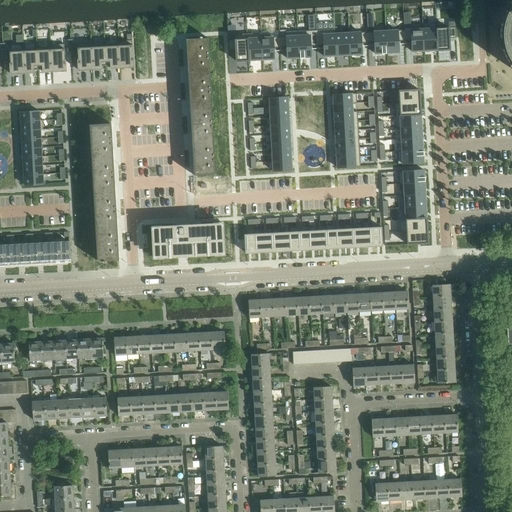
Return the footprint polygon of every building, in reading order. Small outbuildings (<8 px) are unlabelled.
[(502,21),(501,23),(501,25),(505,26),(504,36),(500,37),(500,40),(500,42),(501,44),(502,47),(502,50),(503,52),(504,54),(505,56),(506,58),(507,61),(509,63),(511,66),(511,67),(511,0),(510,4),(511,4),(511,6),(509,13),(506,11),(505,13),(504,15),(503,17),(502,21)] [(423,27),(404,28),(404,31),(404,41),(411,41),(412,52),(425,52),(423,29),(423,27)] [(448,28),(436,29),(437,51),(450,50),(449,39),(450,39),(456,38),(456,28),(448,28)] [(335,29),(316,30),(317,46),(323,46),(324,46),(324,57),(337,56),(336,34),(335,33),(335,29)] [(436,29),(423,29),(425,52),(437,51),(436,29)] [(316,30),(298,31),(299,58),(311,58),(310,47),(311,46),(317,46),(316,30)] [(286,37),(279,37),(280,48),(286,48),(287,48),(287,59),(299,58),(298,31),(286,32),(286,37)] [(373,32),(367,32),(368,43),(374,43),(375,54),(387,54),(386,31),(373,32)] [(398,31),(386,31),(387,54),(399,53),(398,42),(399,42),(404,41),(404,31),(398,31)] [(361,33),(349,33),(350,56),(362,55),(362,44),(368,43),(367,32),(361,33)] [(349,33),(336,34),(337,56),(350,56),(349,33)] [(235,40),(228,40),(229,51),(235,50),(236,50),(236,62),(249,61),(247,34),(235,35),(235,40)] [(260,34),(247,34),(249,61),(262,60),(260,34)] [(261,34),(260,34),(262,60),(274,60),(274,49),(280,48),(279,37),(273,37),(273,35),(261,36),(261,34)] [(199,37),(200,39),(186,40),(194,176),(215,175),(208,39),(202,39),(202,37),(199,37)] [(118,44),(105,45),(106,66),(111,66),(111,69),(120,68),(119,41),(118,41),(118,44)] [(127,41),(119,41),(120,68),(134,68),(132,41),(127,41)] [(90,43),(77,44),(79,71),(92,70),(90,43)] [(91,43),(90,43),(92,70),(101,69),(101,67),(106,66),(105,45),(92,45),(91,43)] [(64,44),(51,45),(53,72),(66,71),(64,44)] [(50,48),(37,48),(38,70),(43,70),(43,73),(53,72),(51,45),(50,45),(50,48)] [(37,51),(23,52),(24,74),(34,73),(33,71),(38,70),(37,48),(36,48),(37,51)] [(23,52),(10,52),(11,75),(24,74),(23,52)] [(398,91),(399,103),(420,103),(419,90),(398,91)] [(356,94),(333,95),(333,104),(357,103),(356,94)] [(288,97),(271,98),(272,108),(288,107),(288,97)] [(357,103),(333,104),(334,113),(357,112),(353,112),(352,104),(357,104),(357,103)] [(399,103),(394,104),(395,116),(421,115),(420,103),(399,103)] [(288,107),(272,108),(272,117),(289,116),(288,107)] [(39,112),(21,113),(21,122),(40,121),(39,112)] [(357,112),(334,113),(334,122),(358,121),(357,112)] [(421,115),(395,116),(396,128),(421,127),(421,115)] [(289,116),(272,117),(273,126),(289,125),(289,116)] [(40,121),(21,122),(22,131),(40,130),(40,121)] [(358,121),(334,122),(335,131),(358,130),(358,121)] [(106,261),(119,260),(111,124),(90,125),(98,261),(103,261),(103,263),(106,263),(106,261)] [(289,125),(273,126),(273,135),(290,134),(289,125)] [(421,127),(396,128),(396,129),(401,129),(401,140),(422,139),(421,127)] [(40,130),(22,131),(22,140),(41,139),(40,130)] [(358,130),(335,131),(335,141),(359,139),(358,130)] [(290,134),(273,135),(274,144),(290,143),(290,134)] [(41,139),(22,140),(23,149),(41,148),(41,139)] [(359,139),(335,141),(336,150),(359,149),(359,139)] [(402,151),(397,152),(397,153),(423,151),(422,139),(401,140),(402,151)] [(290,143),(274,144),(274,153),(291,152),(290,143)] [(41,148),(23,149),(23,158),(42,157),(41,148)] [(359,149),(336,150),(336,159),(360,158),(359,149)] [(423,151),(397,153),(398,165),(423,163),(423,151)] [(291,152),(274,153),(275,162),(291,161),(291,152)] [(42,157),(23,158),(24,167),(42,166),(42,157)] [(360,158),(336,159),(337,168),(360,167),(360,158)] [(291,161),(275,162),(275,171),(292,170),(291,161)] [(42,166),(24,167),(24,176),(43,175),(42,166)] [(402,172),(398,172),(399,184),(424,183),(424,170),(402,172)] [(43,175),(24,176),(25,185),(43,184),(43,175)] [(424,183),(399,184),(399,185),(401,185),(402,196),(425,195),(424,183)] [(425,195),(402,196),(402,197),(403,197),(404,197),(405,208),(404,208),(403,208),(426,207),(425,195)] [(426,207),(403,208),(403,220),(426,219),(426,207)] [(426,219),(403,220),(403,221),(406,221),(406,233),(427,231),(426,219)] [(162,230),(152,231),(153,256),(155,255),(163,255),(164,258),(178,257),(178,255),(187,255),(188,257),(225,255),(223,224),(198,225),(199,227),(176,228),(176,226),(162,227),(162,230)] [(381,227),(372,228),(373,246),(382,246),(381,227)] [(363,228),(354,229),(355,247),(364,247),(363,228)] [(372,228),(363,228),(364,247),(373,246),(372,228)] [(345,229),(336,230),(337,248),(346,248),(345,229)] [(354,229),(345,229),(346,248),(355,247),(354,229)] [(327,230),(318,231),(318,249),(327,249),(327,230)] [(336,230),(327,230),(327,249),(337,248),(336,230)] [(308,231),(299,232),(300,250),(309,250),(308,231)] [(318,231),(308,231),(309,250),(318,249),(318,231)] [(427,231),(406,233),(407,244),(428,244),(427,231)] [(290,232),(281,233),(282,251),(291,251),(290,232)] [(299,232),(290,232),(291,251),(300,250),(299,232)] [(272,233),(263,234),(264,252),(273,252),(272,233)] [(281,233),(272,233),(273,252),(282,251),(281,233)] [(254,234),(245,235),(246,253),(255,253),(254,234)] [(263,234),(254,234),(255,253),(264,252),(263,234)] [(53,243),(50,243),(51,264),(70,263),(69,242),(64,242),(53,243)] [(34,244),(30,244),(32,265),(51,264),(50,243),(45,244),(34,244)] [(15,245),(11,245),(12,266),(32,265),(30,244),(26,245),(15,245)] [(0,246),(0,267),(12,266),(11,245),(7,246),(0,246)] [(432,286),(433,298),(450,297),(450,285),(432,286)] [(407,292),(395,293),(396,310),(408,309),(407,292)] [(383,293),(370,294),(371,311),(384,311),(383,293)] [(395,293),(383,293),(384,311),(396,310),(395,293)] [(370,294),(358,295),(359,312),(371,311),(370,294)] [(346,295),(334,296),(335,313),(347,313),(346,295)] [(358,295),(346,295),(347,313),(359,312),(358,295)] [(334,296),(322,297),(323,314),(335,313),(334,296)] [(309,297),(297,298),(298,315),(310,315),(309,297)] [(322,297),(309,297),(310,315),(323,314),(322,297)] [(450,297),(433,298),(434,310),(451,309),(450,297)] [(297,298),(285,299),(286,316),(298,315),(297,298)] [(285,299),(273,300),(274,317),(286,316),(285,299)] [(262,317),(261,300),(248,301),(249,318),(262,317)] [(273,300),(261,300),(262,317),(274,317),(273,300)] [(451,309),(434,310),(434,322),(452,321),(451,309)] [(452,321),(434,322),(435,335),(452,334),(452,321)] [(224,332),(212,333),(212,350),(225,349),(224,332)] [(199,333),(187,334),(188,351),(200,351),(199,333)] [(212,333),(199,333),(200,351),(212,350),(212,333)] [(187,334),(175,335),(176,352),(188,351),(187,334)] [(452,334),(435,335),(436,347),(453,346),(452,334)] [(163,335),(151,336),(152,354),(164,353),(163,335)] [(175,335),(163,335),(164,353),(176,352),(175,335)] [(151,336),(139,337),(140,354),(152,354),(151,336)] [(127,355),(126,337),(114,338),(115,356),(127,355)] [(139,337),(126,337),(127,355),(140,354),(139,337)] [(90,339),(78,340),(79,358),(91,358),(90,339)] [(102,339),(90,339),(91,358),(103,357),(102,339)] [(78,340),(66,341),(67,359),(79,358),(78,340)] [(66,341),(53,342),(54,360),(67,359),(66,341)] [(42,360),(41,342),(29,343),(30,361),(42,360)] [(53,342),(41,342),(42,360),(54,360),(53,342)] [(14,344),(1,344),(2,363),(15,362),(14,344)] [(453,346),(436,347),(436,359),(454,358),(453,346)] [(251,355),(252,367),(269,366),(269,354),(251,355)] [(454,358),(436,359),(437,371),(454,370),(454,358)] [(414,365),(401,366),(402,383),(415,383),(414,365)] [(269,366),(252,367),(253,379),(270,378),(269,366)] [(401,366),(389,367),(390,384),(402,383),(401,366)] [(377,367),(364,368),(365,385),(378,385),(377,367)] [(389,367),(377,367),(378,385),(390,384),(389,367)] [(365,385),(364,368),(352,369),(353,386),(365,385)] [(454,370),(437,371),(438,384),(455,383),(454,370)] [(270,378),(253,379),(253,392),(271,391),(270,378)] [(314,388),(314,400),(332,399),(331,387),(314,388)] [(271,391),(253,392),(254,404),(271,403),(271,391)] [(228,392),(215,393),(216,410),(229,409),(228,392)] [(215,393),(203,394),(204,411),(216,410),(215,393)] [(191,394),(179,395),(179,412),(192,412),(191,394)] [(203,394),(191,394),(192,412),(204,411),(203,394)] [(179,395),(166,396),(167,413),(179,412),(179,395)] [(154,396),(142,397),(143,414),(155,414),(154,396)] [(166,396),(154,396),(155,414),(167,413),(166,396)] [(142,397),(130,398),(131,415),(143,414),(142,397)] [(106,398),(93,399),(94,417),(107,416),(106,398)] [(131,415),(130,398),(117,398),(118,416),(131,415)] [(81,399),(69,400),(70,418),(82,417),(81,399)] [(93,399),(81,399),(82,417),(94,417),(93,399)] [(332,399),(314,400),(315,412),(332,411),(332,399)] [(69,400),(57,401),(58,419),(70,418),(69,400)] [(46,420),(45,401),(32,402),(33,420),(46,420)] [(57,401),(45,401),(46,420),(58,419),(57,401)] [(271,403),(254,404),(255,416),(272,415),(271,403)] [(332,411),(315,412),(316,425),(333,424),(332,411)] [(272,415),(255,416),(256,428),(273,427),(272,415)] [(457,415),(445,416),(446,433),(458,432),(457,415)] [(445,416),(432,417),(433,434),(446,433),(445,416)] [(420,417),(408,418),(409,435),(421,435),(420,417)] [(432,417),(420,417),(421,435),(433,434),(432,417)] [(408,418),(396,419),(397,436),(409,435),(408,418)] [(385,437),(384,419),(371,420),(372,437),(385,437)] [(396,419),(384,419),(385,437),(397,436),(396,419)] [(333,424),(316,425),(316,437),(334,436),(333,424)] [(273,427),(256,428),(256,440),(274,439),(273,427)] [(8,435),(0,435),(0,447),(8,447),(8,435)] [(334,436),(316,437),(317,449),(334,448),(334,436)] [(274,439),(256,440),(257,452),(274,452),(274,439)] [(205,447),(206,460),(223,459),(222,446),(205,447)] [(8,447),(0,447),(0,459),(9,459),(8,447)] [(182,447),(169,448),(170,465),(183,464),(182,447)] [(157,448),(145,449),(146,466),(158,466),(157,448)] [(169,448),(157,448),(158,466),(170,465),(169,448)] [(334,448),(317,449),(318,461),(335,460),(334,448)] [(145,449),(133,450),(134,467),(146,466),(145,449)] [(122,468),(121,450),(108,451),(109,468),(122,468)] [(133,450),(121,450),(122,468),(134,467),(133,450)] [(274,452),(257,452),(258,465),(275,464),(274,452)] [(9,459),(0,459),(0,472),(10,472),(9,459)] [(223,459),(206,460),(207,472),(224,471),(223,459)] [(335,460),(318,461),(318,474),(336,473),(335,460)] [(275,464),(258,465),(258,477),(276,476),(275,464)] [(224,471),(207,472),(207,484),(225,483),(224,471)] [(10,472),(0,472),(0,484),(10,484),(10,472)] [(461,479),(448,480),(449,497),(462,497),(461,479)] [(448,480),(436,481),(437,498),(449,497),(448,480)] [(436,481),(424,482),(425,499),(437,498),(436,481)] [(412,482),(399,483),(400,500),(413,500),(412,482)] [(424,482),(412,482),(413,500),(425,499),(424,482)] [(225,483),(207,484),(208,496),(225,495),(225,483)] [(399,483),(387,484),(388,501),(400,500),(399,483)] [(10,484),(0,484),(0,496),(11,496),(10,484)] [(388,501),(387,484),(375,484),(376,502),(388,501)] [(54,487),(55,499),(73,498),(73,486),(54,487)] [(225,495),(208,496),(209,508),(226,508),(225,495)] [(334,511),(334,496),(321,497),(321,511),(334,511)] [(321,511),(321,497),(309,498),(309,511),(321,511)] [(73,498),(55,499),(56,511),(74,510),(73,498)] [(309,511),(309,498),(297,499),(297,511),(309,511)] [(285,511),(285,499),(272,500),(273,511),(285,511)] [(297,511),(297,499),(285,499),(285,511),(297,511)] [(273,511),(272,500),(260,501),(260,511),(273,511)]
